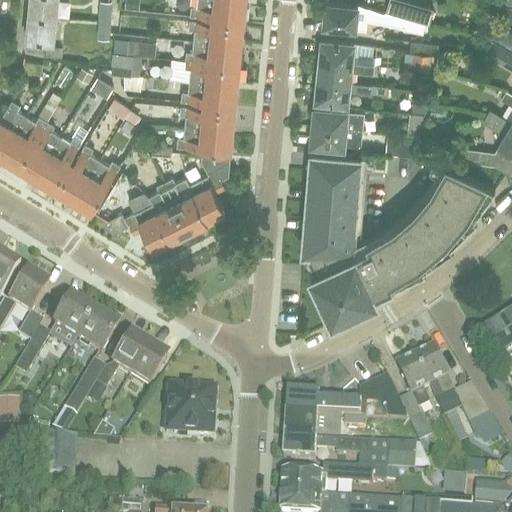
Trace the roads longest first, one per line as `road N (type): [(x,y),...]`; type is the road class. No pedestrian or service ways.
road 1 (residential): [(286,0),(254,330)]
road 2 (residential): [(254,330),(184,323),(0,202)]
road 3 (residential): [(252,371),(352,338),(426,291)]
road 4 (residential): [(511,418),(426,291)]
road 5 (residential): [(244,511),(252,371)]
road 6 (residential): [(426,291),(511,207)]
